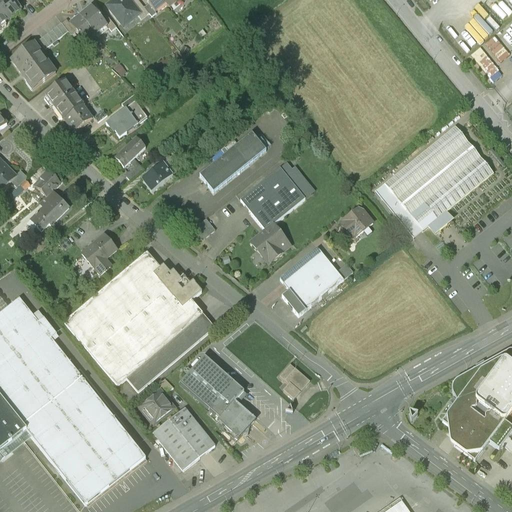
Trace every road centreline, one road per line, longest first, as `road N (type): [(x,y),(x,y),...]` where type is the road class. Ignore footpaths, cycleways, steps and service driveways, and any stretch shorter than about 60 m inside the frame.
road 1 (residential): [(0,82),(167,241),(368,408)]
road 2 (unclassified): [(368,408),(188,511)]
road 3 (residential): [(511,141),(398,0)]
road 4 (unclassified): [(368,408),(503,511)]
road 5 (unclassified): [(511,328),(368,408)]
